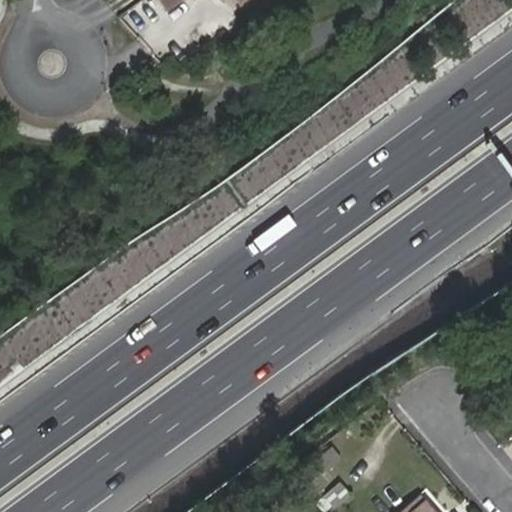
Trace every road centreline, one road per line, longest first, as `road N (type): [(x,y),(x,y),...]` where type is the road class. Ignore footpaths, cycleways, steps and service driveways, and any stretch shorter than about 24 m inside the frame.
road 1 (motorway): [(511,86),(0,466)]
road 2 (motorway): [(48,511),(511,170)]
road 3 (residential): [(52,11),(10,33),(3,65),(18,93),(62,104)]
road 4 (residential): [(62,104),(87,88),(96,46),(80,22),(52,11)]
road 5 (residential): [(430,410),(511,504)]
